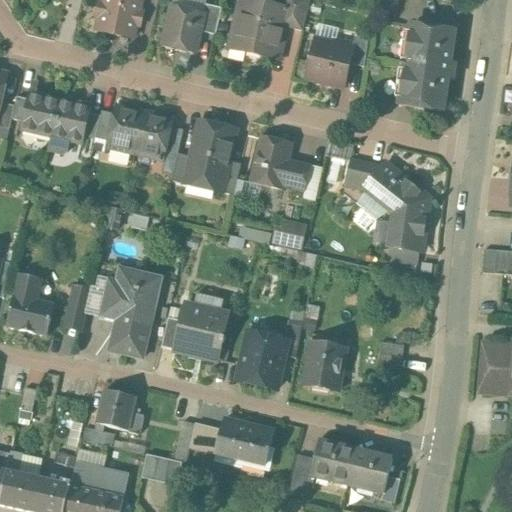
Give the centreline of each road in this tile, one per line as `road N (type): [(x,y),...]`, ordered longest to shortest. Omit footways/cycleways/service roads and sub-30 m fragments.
road 1 (residential): [(0,13),(43,65),(456,150),(470,160)]
road 2 (residential): [(0,351),(438,443)]
road 3 (residential): [(438,443),(470,160)]
road 4 (residential): [(470,160),(499,17)]
